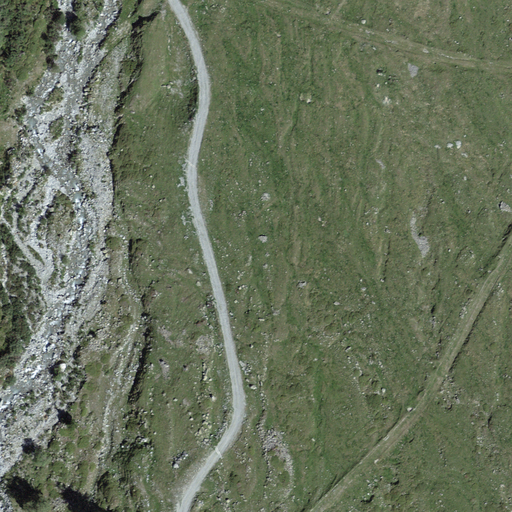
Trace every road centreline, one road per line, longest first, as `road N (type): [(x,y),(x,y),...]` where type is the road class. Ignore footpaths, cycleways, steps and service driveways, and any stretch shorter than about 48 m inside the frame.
road 1 (track): [(184,511),(238,409),(192,190),(204,77),(174,0)]
road 2 (track): [(511,244),(432,391),(314,511)]
road 3 (track): [(256,0),(470,63),(511,67)]
